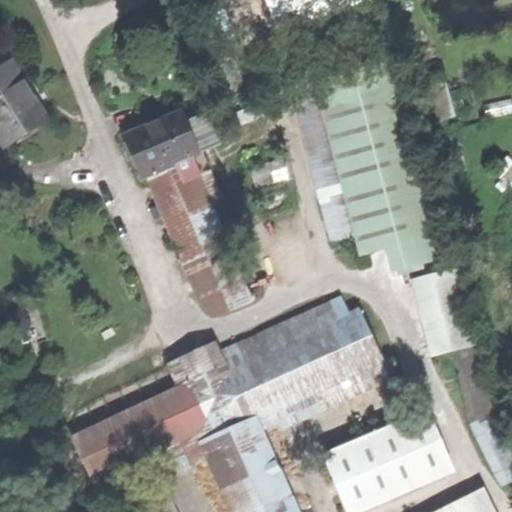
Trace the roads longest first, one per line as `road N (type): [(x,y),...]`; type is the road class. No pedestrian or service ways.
road 1 (unknown): [(251,0),(283,88),(327,280)]
road 2 (unknown): [(201,325),(62,386)]
